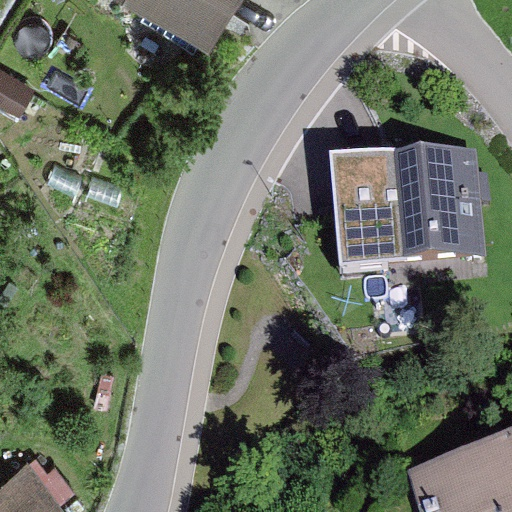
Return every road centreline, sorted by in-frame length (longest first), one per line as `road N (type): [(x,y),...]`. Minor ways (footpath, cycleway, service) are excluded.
road 1 (unclassified): [(361,0),(300,58),(222,161),(138,511)]
road 2 (residential): [(433,0),(511,98)]
